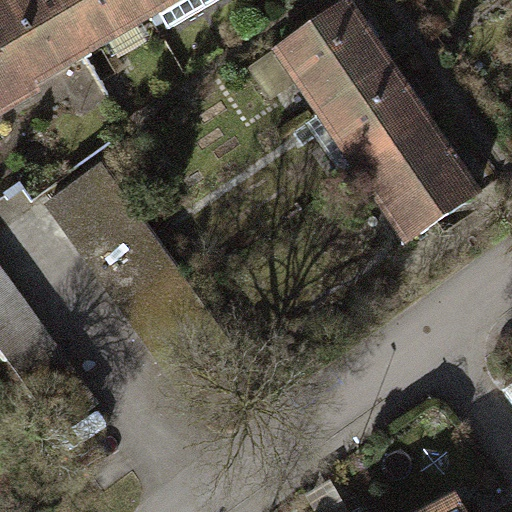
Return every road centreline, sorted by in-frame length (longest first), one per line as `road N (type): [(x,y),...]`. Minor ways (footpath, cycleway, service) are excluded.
road 1 (residential): [(202,511),(431,331)]
road 2 (residential): [(431,331),(511,443)]
